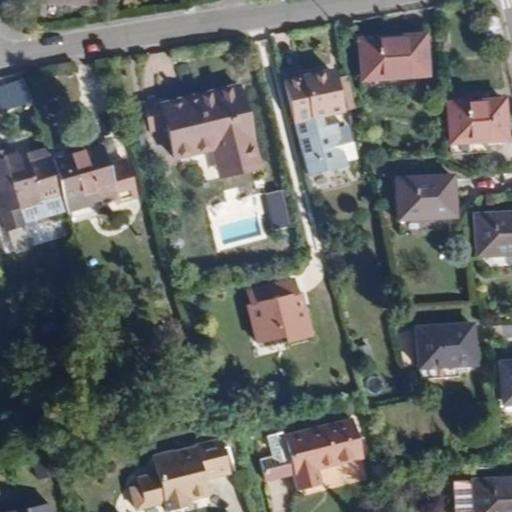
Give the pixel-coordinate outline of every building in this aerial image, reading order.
[(496,15),(481,19),(487,47),(503,44),(496,15)] [(399,37),(359,40),(362,80),(406,77),(427,76),(424,35),(399,37)] [(316,171),(346,164),(336,126),(324,130),(320,116),(342,111),(333,71),(314,75),(283,83),(293,121),(303,118),(316,171)] [(406,77),(362,80),(362,92),(407,89),(406,77)] [(164,128),(172,160),(211,150),(224,147),(230,172),(259,165),(239,87),(197,97),(158,107),(164,128)] [(504,100),(447,103),(450,143),(489,141),(506,140),(505,118),(504,100)] [(142,105),(148,132),(164,128),(158,107),(157,101),(142,105)] [(489,141),(450,143),(451,154),(489,151),(489,141)] [(0,217),(4,230),(21,225),(20,224),(65,210),(51,163),(47,148),(38,151),(37,149),(23,153),(11,157),(8,147),(0,149),(0,217)] [(82,153),(51,163),(65,210),(69,224),(103,214),(99,202),(115,198),(116,201),(135,196),(125,160),(106,165),(101,147),(82,153)] [(217,176),(230,172),(224,147),(211,150),(217,176)] [(452,176),(395,180),(398,220),(437,217),(454,216),(453,191),(452,176)] [(511,213),(474,216),(476,256),(511,253),(511,213)] [(437,217),(398,220),(399,230),(438,228),(437,217)] [(511,264),(511,253),(476,256),(477,266),(511,264)] [(271,284),(247,290),(251,311),(248,312),(255,343),(261,342),(282,337),(283,342),(310,335),(304,308),(301,309),(297,293),(294,279),(271,284)] [(472,324),(415,328),(418,368),(457,365),(474,364),(472,336),(472,324)] [(263,348),(283,342),(282,337),(261,342),(263,348)] [(511,361),(499,362),(501,403),(511,401),(511,361)] [(457,365),(418,368),(418,378),(457,376),(457,365)] [(511,401),(501,403),(497,403),(498,415),(511,414),(511,401)] [(62,419),(64,429),(74,427),(72,417),(62,419)] [(293,473),(298,491),(320,485),(316,470),(361,458),(351,419),(284,436),(282,431),(267,435),(273,457),(259,461),(264,481),(293,473)] [(228,471),(218,437),(192,445),(192,446),(173,451),(173,450),(151,456),(155,473),(136,479),(138,485),(129,487),(136,510),(163,502),(166,511),(188,505),(186,499),(207,494),(202,478),(228,471)] [(511,511),(511,479),(452,482),(452,483),(450,483),(450,497),(453,497),(453,511),(511,511)]
